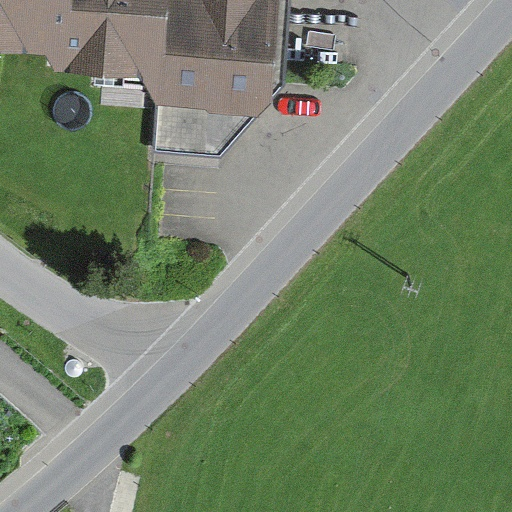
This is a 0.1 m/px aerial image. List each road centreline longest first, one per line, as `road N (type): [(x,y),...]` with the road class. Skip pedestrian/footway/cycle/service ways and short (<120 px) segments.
road 1 (residential): [(163,381),(511,10)]
road 2 (residential): [(163,381),(0,261)]
road 3 (residential): [(21,511),(163,381)]
